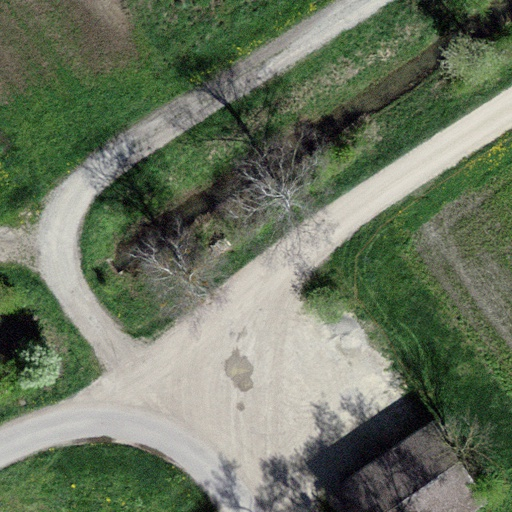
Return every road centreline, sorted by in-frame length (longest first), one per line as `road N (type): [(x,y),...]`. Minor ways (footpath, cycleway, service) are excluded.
road 1 (track): [(51,252),(126,374),(511,112)]
road 2 (track): [(358,0),(85,180),(51,252)]
road 3 (unclassified): [(226,511),(126,374),(0,456)]
